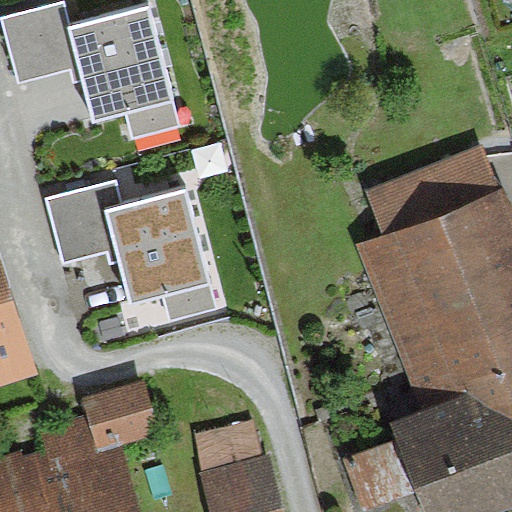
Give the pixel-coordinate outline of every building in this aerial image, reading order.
[(173,78),(151,0),(111,0),(79,9),(77,0),(46,0),(4,11),(21,74),(82,57),(93,99),(173,78)] [(472,511),(511,497),(511,243),(475,144),(364,185),(380,230),(357,239),(417,400),(379,414),(415,511),(472,511)] [(189,172),(119,191),(114,173),(45,191),(64,263),(118,249),(129,291),(214,268),(189,172)] [(0,254),(0,363),(31,354),(0,254)] [(0,511),(147,511),(127,442),(161,432),(146,380),(82,398),(86,412),(43,425),(50,448),(0,462),(0,511)] [(287,511),(272,452),(262,455),(253,420),(198,435),(217,511),(287,511)]
